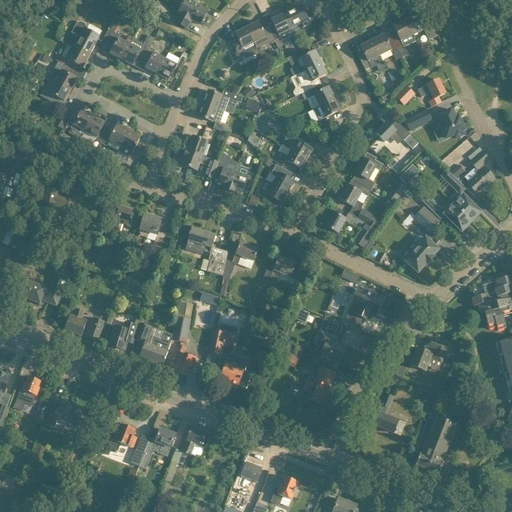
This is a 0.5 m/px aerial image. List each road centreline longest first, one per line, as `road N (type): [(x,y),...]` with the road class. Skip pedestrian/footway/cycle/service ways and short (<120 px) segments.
road 1 (secondary): [(329,462),(0,333)]
road 2 (residential): [(295,235),(360,107),(339,40)]
road 3 (residential): [(169,136),(86,94),(92,79),(108,71),(181,102)]
road 4 (residential): [(329,462),(371,358),(427,302)]
road 5 (residential): [(295,235),(150,187)]
road 6 (residential): [(427,302),(295,235)]
road 7 (residential): [(511,187),(453,59)]
road 8 (secondary): [(458,511),(329,462)]
road 9 (track): [(53,511),(110,389)]
